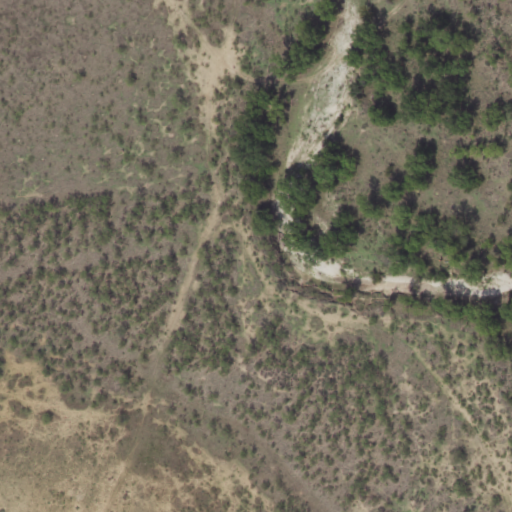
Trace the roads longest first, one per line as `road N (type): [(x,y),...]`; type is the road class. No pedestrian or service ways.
road 1 (track): [(102,511),(216,215),(209,95),(186,18),(169,0)]
road 2 (track): [(186,18),(240,75),(300,81),(353,46),(399,0)]
